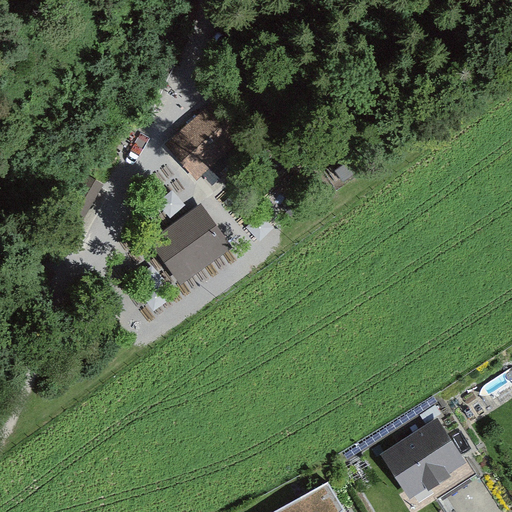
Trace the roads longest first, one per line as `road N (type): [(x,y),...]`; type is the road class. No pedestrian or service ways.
road 1 (track): [(7,437),(511,75)]
road 2 (track): [(202,0),(183,89),(108,193),(73,261),(7,437)]
